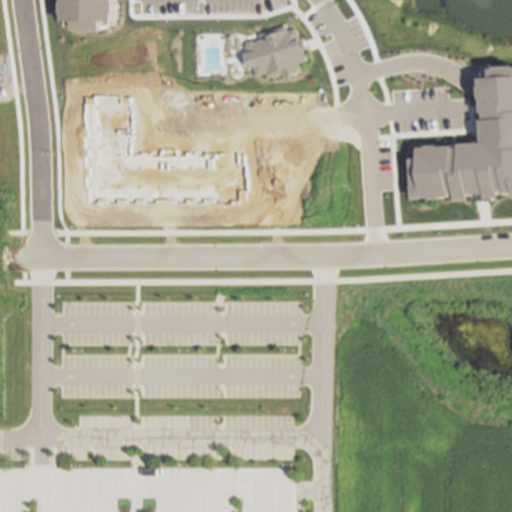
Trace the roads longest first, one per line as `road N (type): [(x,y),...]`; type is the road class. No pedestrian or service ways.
road 1 (residential): [(511,249),(23,258)]
road 2 (residential): [(41,258),(40,131),(26,0)]
